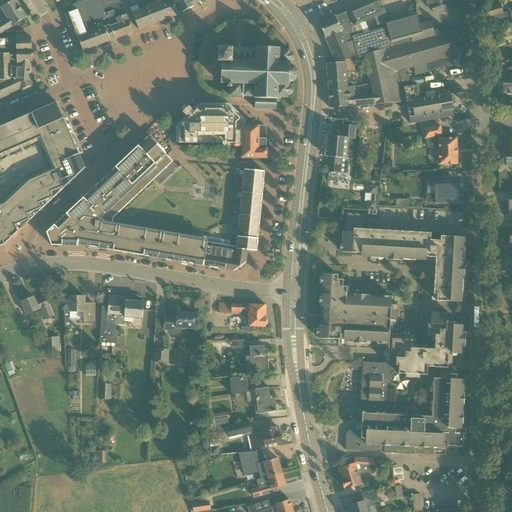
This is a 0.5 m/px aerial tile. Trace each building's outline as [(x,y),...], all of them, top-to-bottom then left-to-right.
[(0,33),(12,26),(26,18),(15,0),(12,0),(1,7),(8,18),(0,23),(0,33)] [(115,38),(105,13),(100,0),(85,0),(79,2),(70,6),(72,11),(66,14),(65,15),(74,38),(77,37),(83,51),(110,41),(110,40),(115,38)] [(100,0),(105,13),(115,38),(115,39),(133,32),(126,14),(125,14),(120,0),(100,0)] [(143,0),(144,2),(145,2),(154,24),(178,15),(178,14),(181,12),(175,0),(143,0)] [(175,0),(181,12),(182,12),(194,6),(194,5),(198,2),(196,0),(175,0)] [(372,0),(348,11),(348,12),(355,26),(360,24),(385,13),(379,0),(372,0)] [(425,0),(428,7),(431,6),(433,13),(446,9),(444,1),(443,0),(425,0)] [(154,24),(145,2),(144,2),(137,5),(139,11),(132,13),(139,30),(154,24)] [(484,9),(486,18),(503,13),(501,4),(484,9)] [(364,54),(381,50),(381,51),(412,42),(411,37),(391,43),(385,22),(389,21),(388,19),(377,22),(377,23),(378,29),(364,33),(360,24),(355,26),(348,12),(335,17),(335,16),(319,23),(336,63),(353,57),(364,54)] [(422,34),(419,24),(416,14),(389,21),(385,22),(391,43),(411,37),(422,34)] [(422,34),(411,37),(412,42),(435,36),(431,20),(419,24),(422,34)] [(499,31),(498,31),(501,39),(508,37),(505,28),(504,29),(499,31)] [(450,31),(435,36),(412,42),(381,51),(381,50),(364,54),(366,60),(365,60),(370,83),(400,77),(399,70),(457,55),(450,31)] [(32,49),(31,38),(24,38),(24,35),(16,35),(16,39),(0,39),(0,99),(19,91),(21,95),(35,88),(32,81),(32,80),(33,62),(33,49),(32,49)] [(218,47),(218,51),(217,61),(221,61),(221,84),(223,84),(223,83),(227,84),(227,87),(230,87),(230,93),(230,96),(242,96),(242,98),(244,98),(254,98),(255,98),(255,101),(254,101),(254,105),(255,105),(255,109),(276,110),(277,99),(278,99),(278,98),(288,98),(288,96),(291,95),(293,92),(293,89),(291,86),(289,85),(289,83),(294,82),(298,77),(298,71),(294,66),(290,65),(290,63),(292,62),(294,59),(294,56),(292,53),(289,52),(289,50),(280,50),(280,48),(256,47),(256,49),(245,48),(245,47),(244,47),(244,48),(242,48),(243,44),(235,44),(235,48),(232,48),(218,47)] [(336,63),(326,64),(328,92),(348,90),(348,89),(354,89),(354,87),(347,87),(345,62),(336,63)] [(511,75),(503,76),(503,81),(503,86),(497,87),(503,87),(503,93),(505,93),(507,94),(511,94),(511,75)] [(400,77),(370,83),(371,93),(355,94),(354,89),(348,89),(348,90),(328,92),(330,108),(405,102),(400,77)] [(410,124),(454,116),(450,93),(420,98),(417,84),(404,87),(410,124)] [(0,246),(4,244),(12,237),(85,168),(85,167),(56,102),(0,126),(0,246)] [(227,141),(227,146),(242,147),(242,127),(242,126),(242,121),(228,107),(200,107),(193,113),(185,104),(180,109),(189,117),(179,127),(179,143),(220,143),(220,141),(227,141)] [(328,180),(337,181),(337,173),(347,174),(348,158),(346,158),(348,138),(355,139),(356,126),(343,124),(342,137),(327,136),(325,156),(330,157),(328,180)] [(265,150),(265,126),(242,126),(242,127),(242,147),(242,158),(266,158),(267,150),(265,150)] [(438,143),(439,148),(439,164),(457,164),(456,138),(442,138),(441,135),(442,135),(440,126),(423,129),(425,138),(426,138),(427,143),(438,143)] [(236,249),(237,247),(112,226),(113,218),(160,173),(173,162),(165,154),(166,153),(162,150),(162,149),(153,139),(152,139),(149,136),(47,232),(46,232),(51,246),(52,245),(78,246),(78,245),(98,248),(209,267),(218,269),(218,268),(233,271),(246,263),(245,262),(247,250),(236,249)] [(511,138),(504,139),(504,148),(502,148),(502,155),(504,155),(504,157),(511,156),(511,138)] [(173,162),(160,173),(166,179),(172,173),(178,168),(174,163),(173,162)] [(243,180),(263,182),(263,179),(264,179),(264,171),(244,169),(243,180)] [(263,182),(243,180),(242,191),(262,193),(262,190),(263,190),(263,182)] [(455,186),(436,188),(435,180),(421,181),(421,189),(429,189),(430,206),(431,206),(456,204),(455,186)] [(369,185),(369,191),(371,194),(370,202),(368,204),(368,209),(376,210),(377,186),(369,185)] [(262,193),(242,191),(241,203),(261,205),(261,201),(262,193)] [(261,205),(241,203),(240,214),(260,216),(260,212),(261,205)] [(345,242),(343,242),(342,245),(340,244),(340,250),(342,250),(342,252),(361,253),(361,256),(371,257),(371,254),(383,255),(383,257),(386,258),(385,259),(401,260),(401,259),(403,259),(403,256),(415,257),(415,259),(426,260),(426,257),(435,258),(433,294),(437,294),(437,301),(461,302),(461,292),(458,292),(459,280),(462,280),(462,277),(464,278),(465,262),(463,262),(463,260),(460,260),(461,248),(464,248),(464,237),(440,236),(440,241),(430,240),(431,233),(427,233),(357,229),(357,224),(363,224),(364,214),(346,213),(345,232),(343,232),(343,233),(346,233),(345,242)] [(260,216),(240,214),(239,225),(259,227),(259,224),(260,216)] [(259,227),(239,225),(238,236),(258,238),(258,235),(259,227)] [(238,236),(238,237),(238,238),(237,247),(236,249),(247,250),(257,251),(257,250),(257,246),(258,238),(238,236)] [(354,294),(354,295),(354,297),(346,297),(347,287),(342,287),(343,281),(344,281),(344,280),(337,279),(338,275),(323,274),(322,278),(321,277),(320,283),(322,283),(322,287),(325,287),(324,294),(322,294),(321,298),(320,297),(319,303),(321,303),(321,307),(324,307),(323,315),(325,315),(325,318),(323,318),(323,326),(319,326),(319,329),(317,329),(317,335),(318,335),(318,338),(338,339),(338,342),(338,343),(345,343),(345,340),(352,340),(351,343),(366,344),(366,341),(382,342),(382,344),(388,345),(389,345),(389,342),(390,318),(397,319),(398,305),(391,304),(391,296),(384,296),(384,299),(368,298),(368,295),(354,294)] [(48,305),(49,305),(45,297),(36,301),(33,296),(21,302),(26,315),(39,309),(44,320),(53,316),(48,305)] [(83,321),(94,321),(94,311),(88,311),(89,304),(84,304),(84,297),(69,296),(69,312),(70,312),(70,319),(84,319),(83,321)] [(101,319),(100,337),(100,343),(116,344),(116,338),(118,317),(143,318),(143,309),(143,302),(126,301),(126,298),(109,297),(107,319),(101,319)] [(247,326),(265,327),(265,326),(267,324),(267,320),(265,318),(266,305),(248,305),(219,303),(218,313),(240,314),(240,312),(248,313),(247,326)] [(164,329),(170,330),(170,332),(172,336),(181,337),(184,334),(184,332),(185,332),(185,328),(194,329),(195,313),(177,312),(177,317),(165,316),(164,329)] [(460,354),(461,347),(464,347),(465,332),(461,332),(462,325),(454,325),(454,322),(446,322),(447,316),(447,313),(437,313),(437,316),(431,316),(431,324),(428,324),(427,338),(435,339),(434,349),(427,349),(427,346),(429,346),(429,345),(421,345),(422,345),(422,349),(414,348),(414,340),(410,339),(410,335),(415,335),(415,334),(392,333),(393,319),(397,319),(390,318),(389,342),(389,345),(388,345),(388,351),(386,351),(386,349),(385,349),(384,364),(390,364),(390,366),(399,366),(398,374),(405,374),(405,378),(419,379),(419,375),(427,376),(427,367),(447,368),(446,374),(458,375),(453,374),(452,354),(460,354)] [(59,337),(52,337),(52,350),(60,350),(59,337)] [(243,348),(243,340),(230,340),(231,348),(243,348)] [(250,347),(250,357),(246,358),(247,372),(268,370),(267,355),(265,355),(264,345),(250,347)] [(154,361),(168,362),(169,350),(156,348),(154,361)] [(86,376),(96,376),(96,360),(89,360),(89,365),(86,365),(86,376)] [(346,450),(355,451),(384,452),(384,453),(414,454),(433,455),(433,447),(437,447),(437,448),(443,449),(443,446),(447,446),(446,447),(458,448),(458,447),(460,447),(463,444),(463,442),(468,442),(468,428),(461,428),(461,424),(462,424),(463,413),(462,413),(462,405),(463,405),(464,393),(463,393),(463,385),(464,385),(465,380),(458,379),(458,375),(446,374),(446,379),(434,378),(433,382),(432,382),(430,417),(407,416),(407,414),(395,413),(395,415),(388,415),(388,410),(395,406),(395,402),(396,402),(396,389),(395,389),(396,385),(390,381),(390,366),(390,364),(384,364),(364,363),(363,372),(365,372),(365,378),(363,378),(362,385),(365,385),(364,391),(362,390),(362,398),(364,398),(364,404),(361,403),(361,412),(360,411),(360,414),(362,414),(362,420),(357,420),(356,431),(351,431),(349,431),(348,432),(347,433),(346,435),(346,450)] [(230,379),(232,394),(247,392),(247,391),(245,377),(230,379)] [(112,384),(107,384),(99,383),(98,400),(111,401),(112,384)] [(247,392),(248,401),(256,400),(258,414),(273,412),(276,412),(275,403),(271,403),(269,388),(247,391),(247,392)] [(218,414),(207,415),(207,417),(208,431),(216,431),(220,430),(227,428),(230,428),(228,418),(226,412),(218,413),(218,414)] [(229,437),(250,432),(252,431),(250,422),(230,428),(227,428),(229,437)] [(278,426),(276,426),(259,430),(259,432),(247,435),(251,452),(254,452),(266,449),(265,446),(282,441),(280,432),(279,432),(278,426)] [(105,462),(105,450),(95,450),(94,462),(105,462)] [(257,464),(254,452),(251,452),(240,453),(238,453),(242,468),(243,469),(245,476),(259,472),(261,479),(282,473),(278,458),(257,464)] [(374,459),(355,458),(355,464),(338,468),(342,481),(340,483),(341,487),(344,488),(344,489),(361,484),(358,474),(364,472),(362,466),(374,467),(374,459)] [(190,481),(203,479),(201,469),(188,472),(190,481)] [(258,488),(252,490),(251,490),(253,498),(277,491),(276,487),(285,485),(282,473),(261,479),(256,480),(258,488)] [(248,489),(257,487),(255,481),(247,483),(248,489)] [(348,511),(367,511),(367,508),(380,504),(376,490),(372,491),(362,493),(364,499),(356,501),(357,503),(349,505),(351,511),(349,511),(348,511)] [(413,494),(413,510),(423,510),(423,494),(413,494)] [(277,511),(293,511),(290,500),(275,504),(275,505),(269,507),(270,511),(277,509),(277,511)] [(198,511),(211,510),(209,501),(192,504),(193,511),(198,511)]
